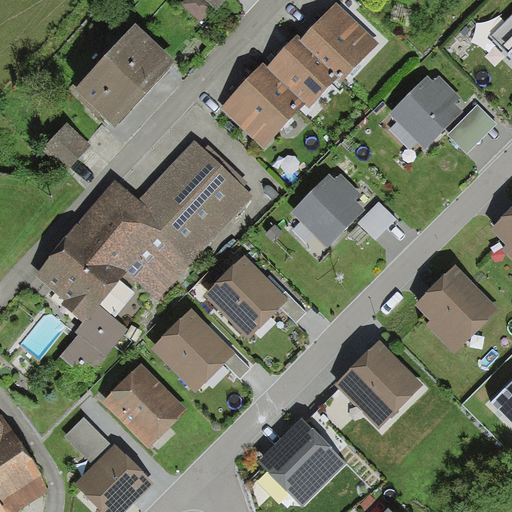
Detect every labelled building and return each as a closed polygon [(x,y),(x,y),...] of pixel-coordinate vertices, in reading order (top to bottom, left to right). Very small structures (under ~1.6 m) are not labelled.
[(221,0),(180,0),(180,1),(203,20),(221,0)] [(260,61),(215,118),(262,156),(302,108),(311,115),(338,81),(346,88),(378,49),(334,14),(305,50),(295,42),(272,71),(260,61)] [(511,17),(492,38),(511,57),(511,17)] [(174,64),(136,31),(79,96),(117,130),(174,64)] [(388,120),(422,154),(462,115),(455,107),(460,101),(440,81),(435,86),(429,80),(388,120)] [(86,151),(65,132),(42,157),(63,176),(86,151)] [(138,210),(113,190),(37,280),(88,323),(61,356),(85,376),(122,331),(102,314),(127,284),(159,311),(253,199),(191,147),(138,210)] [(290,217),(324,251),(364,212),(357,204),(362,199),(342,178),(336,183),(331,177),(290,217)] [(507,244),(503,248),(511,257),(511,208),(491,228),(507,244)] [(250,327),(281,296),(247,262),(215,293),(250,327)] [(433,319),(428,324),(454,351),(498,310),(456,266),(417,303),(433,319)] [(299,321),(310,310),(288,289),(278,300),(299,321)] [(196,381),(228,349),(193,315),(162,346),(196,381)] [(243,377),(253,366),(232,345),(221,356),(243,377)] [(375,353),(343,384),(366,405),(379,417),(409,387),(375,353)] [(138,370),(104,405),(150,450),(184,415),(138,370)] [(511,382),(491,403),(511,423),(511,382)] [(316,412),(307,421),(329,443),(338,433),(316,412)] [(84,417),(64,436),(97,469),(116,449),(84,417)] [(259,464),(301,506),(345,463),(303,421),(259,464)] [(0,430),(0,511),(5,511),(42,490),(11,439),(7,441),(0,430)] [(87,480),(118,511),(148,480),(118,450),(87,480)]
